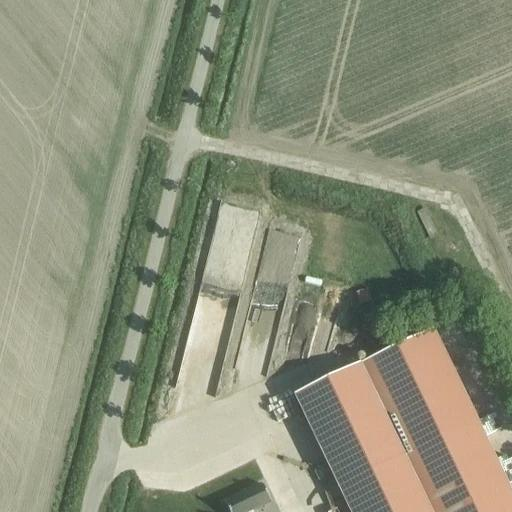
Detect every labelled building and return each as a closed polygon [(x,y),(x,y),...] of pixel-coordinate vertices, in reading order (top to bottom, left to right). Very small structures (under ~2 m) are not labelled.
[(201,318),(197,333),(224,339),(254,203),(223,196),(199,305),(209,307),(206,319),(201,318)] [(362,294),(375,291),(371,277),(359,280),(362,294)] [(468,373),(484,365),(468,331),(452,338),(468,373)] [(511,511),(511,496),(433,332),(294,398),(349,511),(511,511)] [(252,511),(269,503),(262,485),(224,502),(227,511),(252,511)]
